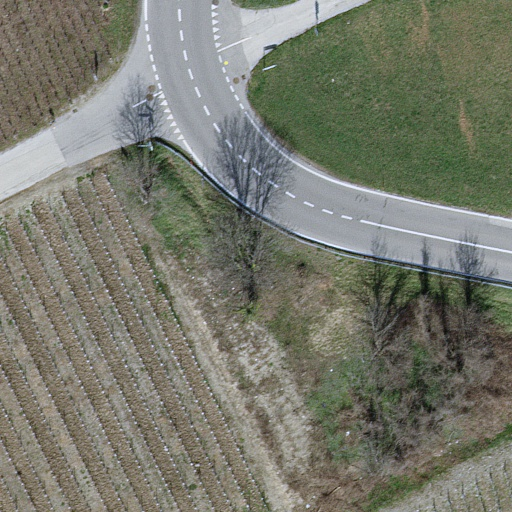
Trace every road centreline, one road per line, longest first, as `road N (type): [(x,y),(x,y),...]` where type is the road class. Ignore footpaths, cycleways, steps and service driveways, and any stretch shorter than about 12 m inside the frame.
road 1 (secondary): [(511,251),(300,202),(229,146),(193,77)]
road 2 (unclassified): [(193,77),(0,175)]
road 3 (residential): [(188,63),(339,0)]
